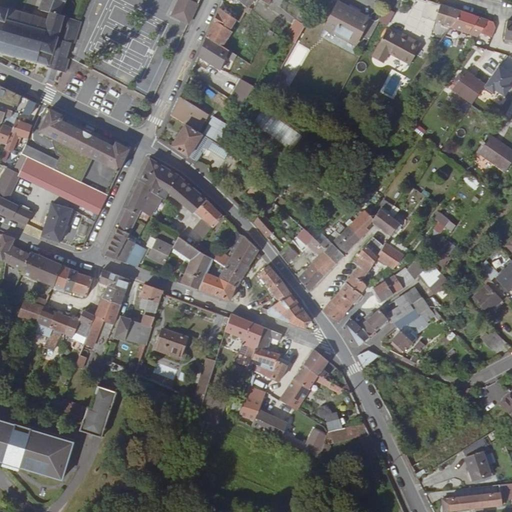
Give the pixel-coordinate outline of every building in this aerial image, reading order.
[(49,13),(59,16),(66,0),(42,0),(38,10),(49,13)] [(179,0),(171,15),(188,24),(199,0),(179,0)] [(253,0),(242,0),(239,4),(247,10),(247,9),(254,0),(253,0)] [(304,27),(317,5),(308,0),(307,0),(295,21),(299,23),(304,27)] [(369,21),(337,5),(324,28),(356,45),(369,21)] [(456,20),(461,13),(440,6),(435,22),(445,25),(447,17),(456,20)] [(64,18),(59,16),(49,13),(47,20),(0,7),(0,53),(1,53),(0,55),(3,56),(3,54),(10,56),(10,58),(12,59),(13,57),(22,60),(22,62),(24,62),(25,60),(34,63),(34,65),(36,66),(37,64),(47,66),(46,68),(62,73),(66,60),(71,43),(57,39),(64,18)] [(236,21),(219,9),(213,21),(229,31),(236,21)] [(391,17),(383,13),(380,21),(388,24),(391,17)] [(480,35),(488,22),(461,13),(456,20),(450,29),(477,38),(480,35)] [(81,23),(64,18),(57,39),(71,43),(74,44),(81,23)] [(229,31),(213,21),(205,39),(222,48),(232,33),(229,31)] [(495,29),(492,23),(488,22),(480,35),(491,39),(495,29)] [(511,42),(511,22),(507,22),(503,41),(504,41),(511,42)] [(288,42),(294,46),(304,27),(299,23),(288,42)] [(418,23),(414,37),(427,40),(430,26),(418,23)] [(409,66),(420,48),(400,37),(387,30),(373,56),(384,63),(389,55),(409,66)] [(400,37),(420,48),(421,45),(402,35),(400,37)] [(222,48),(205,39),(197,57),(220,72),(226,59),(229,53),(222,48)] [(229,53),(226,59),(233,63),(236,57),(229,53)] [(383,65),(384,63),(373,56),(371,59),(383,65)] [(472,105),(485,86),(465,72),(451,91),(472,105)] [(230,96),(244,104),(254,86),(240,78),(230,96)] [(123,93),(111,114),(120,119),(131,98),(123,93)] [(208,115),(179,98),(170,116),(185,125),(199,134),(208,115)] [(0,100),(0,123),(2,117),(10,119),(11,117),(14,106),(0,100)] [(63,117),(49,111),(38,133),(53,140),(92,159),(119,173),(129,150),(115,143),(113,148),(61,122),(63,117)] [(31,126),(15,121),(12,129),(5,146),(3,150),(9,152),(12,153),(19,137),(27,140),(31,126)] [(0,144),(5,146),(12,129),(2,125),(0,130),(0,144)] [(212,142),(199,134),(185,125),(171,147),(196,163),(202,155),(200,152),(202,149),(207,150),(212,142)] [(511,162),(511,152),(488,136),(476,154),(504,173),(511,162)] [(92,159),(53,140),(51,143),(56,156),(59,158),(58,162),(53,171),(80,184),(92,159)] [(37,151),(27,146),(27,147),(24,146),(21,155),(27,158),(33,161),(37,151)] [(3,150),(0,157),(0,161),(4,163),(9,152),(3,150)] [(58,162),(37,151),(33,161),(53,171),(58,162)] [(27,158),(21,155),(14,168),(20,172),(27,158)] [(53,171),(33,161),(27,158),(20,172),(19,175),(18,177),(84,210),(93,190),(80,184),(53,171)] [(149,160),(139,183),(153,190),(151,194),(161,200),(164,201),(168,194),(192,215),(194,213),(206,201),(194,190),(179,178),(179,177),(149,160)] [(19,175),(6,169),(0,177),(0,213),(27,229),(31,217),(6,203),(18,177),(19,175)] [(476,190),(482,181),(468,173),(462,181),(476,190)] [(246,196),(265,208),(270,201),(275,194),(277,191),(258,178),(246,196)] [(153,190),(139,183),(126,209),(138,216),(141,212),(150,219),(161,200),(151,194),(153,190)] [(98,216),(107,197),(93,190),(84,210),(98,216)] [(275,194),(270,201),(273,204),(279,197),(275,194)] [(223,217),(206,201),(194,213),(201,220),(211,229),(212,230),(223,217)] [(41,237),(60,244),(71,212),(51,205),(48,216),(47,216),(44,228),(44,229),(41,237)] [(138,216),(126,209),(104,256),(115,260),(126,240),(138,216)] [(397,214),(391,210),(387,216),(380,210),(373,221),(370,223),(371,224),(390,238),(399,225),(393,220),(397,214)] [(373,221),(364,212),(348,228),(360,240),(369,232),(366,229),(371,224),(370,223),(373,221)] [(445,229),(449,222),(437,213),(432,219),(445,229)] [(260,214),(253,223),(261,234),(270,225),(260,214)] [(211,229),(201,220),(193,229),(204,237),(211,229)] [(339,237),(346,230),(341,226),(335,232),(339,237)] [(331,245),(343,257),(360,240),(348,228),(346,230),(339,237),(331,245)] [(240,237),(235,230),(225,246),(232,250),(240,237)] [(296,238),(292,242),(302,251),(303,252),(308,248),(319,257),(311,265),(324,277),(336,264),(324,253),(326,251),(321,246),(303,230),(296,238)] [(331,245),(339,237),(335,232),(327,241),(331,245)] [(0,261),(2,262),(11,246),(14,240),(2,236),(0,239),(0,261)] [(240,237),(232,250),(229,254),(232,256),(230,258),(248,267),(254,257),(258,261),(260,258),(256,254),(258,252),(243,237),(242,239),(240,237)] [(151,250),(155,241),(150,238),(146,247),(151,250)] [(195,250),(178,238),(172,249),(190,262),(188,266),(184,276),(181,274),(176,284),(199,291),(206,274),(212,260),(195,250)] [(289,239),(282,246),(285,249),(292,242),(289,239)] [(352,263),(355,266),(362,258),(372,267),(376,260),(377,259),(376,258),(383,247),(372,239),(367,246),(370,247),(373,249),(370,252),(365,248),(352,263)] [(126,240),(115,260),(136,268),(145,251),(136,245),(126,240)] [(147,258),(164,266),(170,253),(172,249),(155,240),(155,241),(151,250),(147,258)] [(324,253),(336,264),(343,257),(331,245),(327,241),(326,240),(321,246),(326,251),(324,253)] [(400,254),(405,248),(393,240),(388,247),(396,251),(400,254)] [(434,258),(441,265),(457,246),(449,240),(434,258)] [(285,249),(283,250),(293,261),(302,251),(292,242),(285,249)] [(396,251),(388,247),(385,244),(383,247),(376,258),(377,259),(376,260),(386,267),(396,251)] [(199,245),(195,250),(212,260),(214,257),(211,256),(210,255),(211,253),(199,245)] [(22,272),(29,255),(11,246),(2,262),(5,263),(22,272)] [(403,257),(408,251),(405,248),(400,254),(403,257)] [(170,253),(188,266),(190,262),(172,249),(170,253)] [(283,250),(277,255),(287,267),(293,261),(283,250)] [(229,260),(226,258),(214,251),(211,256),(214,257),(212,260),(224,268),(229,260)] [(392,271),(403,257),(400,254),(396,251),(386,267),(392,271)] [(20,274),(54,287),(60,267),(30,254),(29,255),(22,272),(20,274)] [(248,267),(230,258),(229,260),(224,268),(242,279),(248,267)] [(358,268),(345,284),(360,295),(365,288),(364,285),(360,283),(372,267),(362,258),(355,266),(358,268)] [(456,270),(462,265),(457,258),(451,263),(456,270)] [(413,281),(419,276),(426,270),(415,261),(406,272),(413,281)] [(498,275),(485,263),(478,269),(491,281),(498,275)] [(508,293),(511,289),(511,263),(496,280),(508,293)] [(311,265),(304,272),(316,285),(324,277),(311,265)] [(419,276),(428,288),(440,275),(431,265),(426,270),(419,276)] [(54,287),(64,291),(71,271),(60,267),(54,287)] [(279,281),(268,267),(258,276),(268,289),(279,281)] [(236,288),(242,279),(224,268),(217,279),(235,287),(236,288)] [(302,270),(295,277),(297,279),(304,272),(302,270)] [(64,291),(71,293),(77,274),(77,273),(71,271),(64,291)] [(107,287),(113,275),(102,271),(99,284),(107,287)] [(297,279),(308,293),(316,285),(304,272),(297,279)] [(86,298),(92,279),(77,274),(71,293),(86,298)] [(229,302),(235,287),(217,279),(206,274),(199,291),(229,302)] [(486,286),(490,282),(482,274),(478,279),(485,287),(486,286)] [(125,294),(129,281),(113,275),(107,287),(125,294)] [(435,296),(448,284),(440,275),(428,288),(435,296)] [(394,295),(403,290),(394,276),(386,282),(394,295)] [(279,281),(268,289),(278,303),(290,294),(279,281)] [(386,282),(373,290),(381,304),(394,295),(386,282)] [(499,300),(503,296),(490,282),(486,286),(499,300)] [(338,293),(352,305),(353,304),(360,295),(345,284),(338,293)] [(501,302),(499,300),(486,286),(485,287),(472,299),(488,315),(501,302)] [(120,306),(125,294),(107,287),(98,307),(117,315),(118,312),(112,309),(115,303),(120,306)] [(158,304),(162,293),(143,287),(139,299),(141,299),(158,304)] [(410,306),(421,299),(414,289),(403,296),(410,306)] [(331,303),(344,314),(352,305),(338,293),(331,303)] [(290,294),(278,303),(267,311),(263,309),(263,314),(279,321),(297,304),(290,294)] [(360,295),(353,304),(355,305),(362,297),(360,295)] [(387,314),(393,324),(407,315),(414,311),(410,306),(403,296),(394,302),(398,308),(387,314)] [(43,308),(47,301),(37,298),(34,305),(43,308)] [(154,318),(158,304),(141,299),(139,310),(145,311),(143,316),(154,318)] [(422,323),(432,315),(427,309),(421,299),(410,306),(414,311),(418,318),(422,323)] [(43,308),(34,305),(23,301),(17,317),(36,324),(41,313),(43,308)] [(323,312),(337,325),(344,314),(331,303),(323,312)] [(310,323),(297,304),(279,321),(305,330),(310,323)] [(117,315),(98,307),(96,312),(86,339),(83,345),(92,349),(103,322),(113,326),(117,315)] [(86,339),(96,312),(89,308),(86,313),(82,311),(79,320),(74,333),(86,339)] [(366,322),(375,333),(388,321),(378,311),(373,316),(371,314),(364,320),(366,322)] [(414,311),(407,315),(412,323),(418,318),(414,311)] [(53,317),(41,313),(36,324),(33,332),(48,338),(51,330),(48,329),(53,317)] [(48,338),(44,348),(52,352),(60,334),(62,335),(69,318),(54,313),(53,317),(48,329),(51,330),(48,338)] [(257,349),(265,330),(230,315),(224,333),(243,340),(241,346),(247,348),(244,357),(238,355),(238,356),(250,360),(252,360),(257,349)] [(393,324),(397,329),(399,333),(391,341),(404,353),(416,340),(411,336),(421,327),(423,330),(428,326),(426,323),(433,318),(434,317),(432,315),(422,323),(418,318),(412,323),(407,315),(393,324)] [(150,328),(154,318),(143,316),(141,325),(150,328)] [(74,333),(79,320),(76,319),(75,320),(69,318),(62,335),(71,338),(74,333)] [(125,341),(130,321),(120,318),(113,338),(125,341)] [(357,347),(369,338),(362,330),(361,331),(359,328),(349,319),(341,330),(351,348),(357,347)] [(125,341),(144,346),(150,328),(141,325),(130,321),(125,341)] [(362,330),(369,338),(375,333),(366,322),(359,328),(361,331),(362,330)] [(187,339),(161,330),(154,351),(169,357),(170,353),(180,357),(187,339)] [(279,343),(281,336),(265,330),(257,349),(266,352),(271,340),(279,343)] [(491,352),(505,344),(493,332),(482,342),(491,352)] [(83,345),(86,339),(74,333),(71,338),(71,340),(83,345)] [(419,340),(414,346),(420,352),(426,346),(419,340)] [(247,348),(241,346),(238,355),(244,357),(247,348)] [(279,356),(266,352),(257,349),(252,360),(274,368),(279,356)] [(321,372),(327,362),(313,351),(303,366),(317,377),(325,381),(328,376),(321,372)] [(363,369),(368,366),(378,356),(367,352),(357,358),(363,369)] [(75,368),(82,370),(86,359),(79,356),(75,368)] [(247,367),(250,360),(238,356),(236,363),(247,367)] [(206,359),(193,402),(194,403),(200,405),(204,396),(215,362),(206,359)] [(272,377),(270,379),(279,384),(287,367),(286,367),(279,363),(278,363),(273,372),(269,371),(268,376),(272,377)] [(279,402),(296,412),(305,396),(314,382),(328,389),(331,384),(325,381),(317,377),(303,366),(279,402)] [(363,369),(367,376),(372,371),(368,366),(363,369)] [(432,391),(438,394),(448,387),(436,382),(432,391)] [(341,390),(351,395),(347,386),(341,390)] [(87,408),(82,421),(79,432),(101,439),(116,394),(97,387),(90,409),(87,408)] [(258,411),(265,393),(248,388),(237,421),(251,427),(258,411)] [(466,403),(473,398),(467,390),(460,395),(466,403)] [(511,419),(511,395),(511,394),(499,406),(511,419)] [(225,406),(204,396),(200,405),(222,415),(223,416),(225,406)] [(43,401),(40,409),(58,414),(60,406),(43,401)] [(71,414),(82,418),(85,407),(75,403),(71,414)] [(200,405),(194,403),(190,413),(218,426),(222,415),(200,405)] [(273,418),(258,411),(251,427),(251,428),(266,435),(266,434),(273,418)] [(325,414),(328,431),(343,428),(339,411),(325,414)] [(281,441),(282,438),(287,425),(273,418),(266,434),(281,441)] [(0,462),(61,481),(74,441),(9,422),(8,424),(0,421),(0,462)] [(368,462),(378,458),(364,425),(327,434),(323,447),(357,438),(368,462)] [(321,435),(313,430),(307,442),(316,446),(321,435)] [(487,447),(500,439),(496,430),(482,439),(487,447)] [(281,441),(310,455),(312,451),(282,438),(281,441)] [(320,459),(322,452),(313,448),(312,451),(310,455),(320,459)] [(482,453),(464,459),(471,483),(490,476),(482,453)] [(511,500),(511,484),(498,486),(499,494),(442,501),(443,511),(456,511),(501,507),(500,502),(511,500)]
